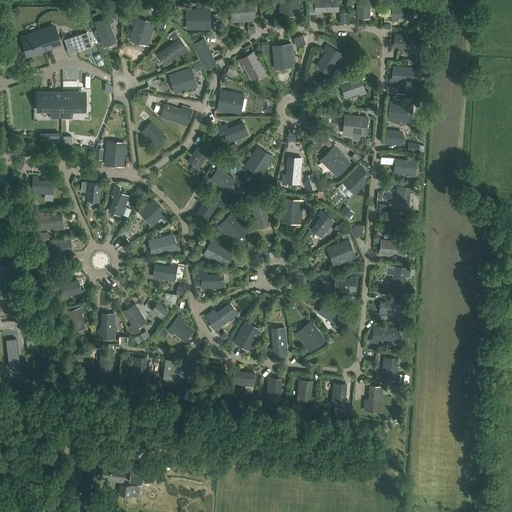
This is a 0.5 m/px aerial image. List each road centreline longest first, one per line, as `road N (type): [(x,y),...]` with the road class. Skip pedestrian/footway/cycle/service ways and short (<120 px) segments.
road 1 (unclassified): [(77,511),(72,444),(0,142)]
road 2 (track): [(0,72),(61,61),(81,63),(109,82)]
